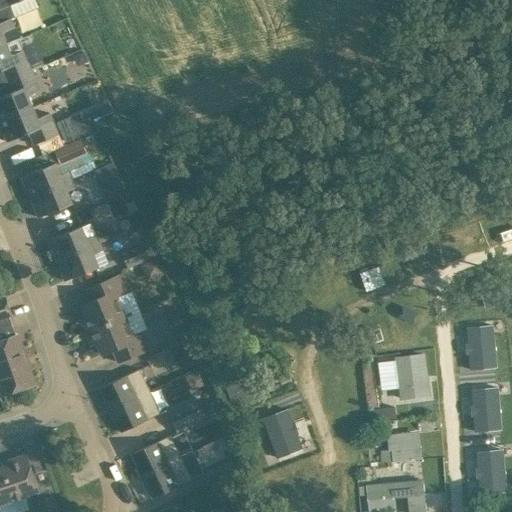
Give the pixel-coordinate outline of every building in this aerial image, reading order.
[(0,45),(7,43),(2,32),(14,26),(10,17),(16,15),(11,5),(10,5),(0,8),(0,45)] [(0,69),(4,68),(8,79),(20,74),(15,63),(28,58),(24,48),(11,53),(7,43),(0,45),(0,69)] [(78,64),(89,60),(84,49),(83,49),(73,53),(78,64)] [(25,86),(20,74),(8,79),(13,91),(0,95),(0,119),(33,106),(28,95),(41,90),(37,80),(25,86)] [(43,153),(63,145),(50,112),(37,117),(33,106),(0,119),(0,121),(8,141),(30,132),(34,143),(38,141),(43,153)] [(85,134),(77,113),(57,120),(65,142),(85,134)] [(31,196),(73,178),(95,168),(88,151),(89,151),(84,137),(64,145),(63,145),(43,153),(30,159),(34,170),(22,175),(31,196)] [(113,161),(94,169),(108,201),(126,193),(113,161)] [(39,216),(71,203),(67,190),(76,186),(73,178),(31,196),(39,216)] [(107,204),(113,218),(129,212),(123,197),(107,204)] [(48,239),(57,259),(99,242),(99,241),(112,235),(109,228),(86,237),(81,225),(48,239)] [(65,280),(75,276),(98,266),(93,253),(102,249),(99,242),(57,259),(65,280)] [(146,244),(124,253),(130,267),(140,263),(151,258),(146,244)] [(147,280),(165,273),(158,256),(151,258),(140,263),(147,280)] [(487,305),(511,297),(511,272),(480,282),(487,305)] [(81,319),(87,331),(126,312),(118,293),(125,290),(118,275),(88,287),(93,299),(82,304),(87,316),(81,319)] [(0,331),(13,327),(9,314),(11,313),(6,296),(0,298),(0,331)] [(188,333),(176,305),(162,311),(174,339),(188,333)] [(126,312),(87,331),(92,344),(97,341),(102,354),(113,349),(118,361),(149,347),(142,328),(134,332),(126,312)] [(468,324),(470,367),(497,366),(495,323),(468,324)] [(18,334),(0,341),(0,381),(4,393),(35,383),(18,334)] [(180,365),(183,364),(195,358),(189,346),(177,352),(174,354),(180,365)] [(396,354),(401,397),(431,393),(426,350),(396,354)] [(381,389),(398,387),(395,359),(378,361),(381,389)] [(101,387),(111,409),(150,390),(138,366),(101,387)] [(191,389),(203,384),(197,370),(185,376),(191,389)] [(475,429),(502,427),(500,385),(472,386),(475,429)] [(111,409),(122,431),(159,410),(150,390),(111,409)] [(167,408),(173,420),(200,407),(194,395),(167,408)] [(200,407),(206,418),(217,413),(211,401),(200,407)] [(200,407),(173,420),(179,432),(206,418),(200,407)] [(421,429),(388,430),(389,449),(381,449),(382,459),(422,458),(421,429)] [(182,456),(169,431),(132,453),(142,474),(182,456)] [(479,489),(507,487),(505,447),(477,449),(479,489)] [(0,467),(0,504),(2,511),(19,511),(30,508),(25,495),(39,490),(27,453),(11,459),(13,463),(0,467)] [(153,497),(162,493),(192,478),(182,456),(142,474),(153,497)] [(205,486),(237,470),(232,459),(200,475),(205,486)] [(392,511),(418,511),(428,511),(423,475),(365,483),(368,505),(392,502),(392,511)] [(43,511),(59,511),(53,494),(39,499),(43,511)]
